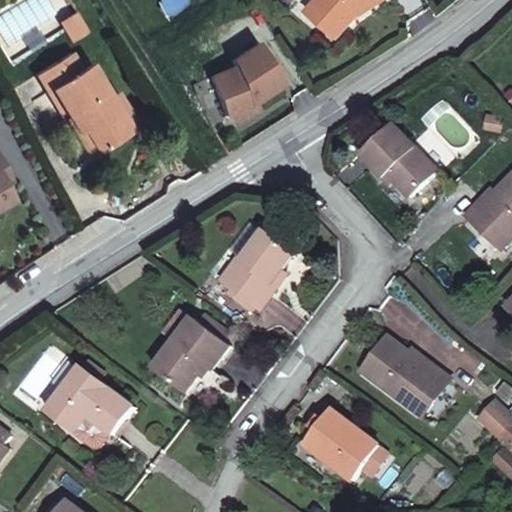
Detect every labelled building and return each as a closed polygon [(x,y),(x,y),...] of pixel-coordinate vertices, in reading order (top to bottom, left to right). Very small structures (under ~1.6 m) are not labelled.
[(168,13),(184,0),(161,0),(159,2),(168,13)] [(386,0),(318,0),(308,12),(327,29),(332,23),(343,33),(356,19),(354,16),(361,13),(362,15),(386,0)] [(82,42),(72,23),(63,28),(62,38),(69,49),(82,42)] [(343,33),(332,23),(327,29),(338,39),(343,33)] [(283,88),(258,46),(232,63),(234,70),(209,78),(223,118),(231,121),(245,116),(248,108),(283,88)] [(47,96),(51,94),(79,75),(68,57),(35,77),(47,96)] [(51,94),(78,138),(85,134),(99,158),(128,140),(105,104),(84,72),(79,75),(51,94)] [(112,99),(105,104),(128,140),(135,135),(112,99)] [(488,114),(485,130),(504,133),(507,117),(488,114)] [(417,198),(445,171),(398,125),(367,157),(391,181),(395,176),(417,198)] [(85,134),(78,138),(93,162),(99,158),(85,134)] [(0,163),(0,207),(8,203),(0,188),(0,171),(3,169),(0,163)] [(10,182),(3,169),(0,171),(0,188),(10,182)] [(469,216),(503,247),(511,238),(511,176),(484,206),(481,203),(469,216)] [(261,307),(279,284),(276,281),(286,268),(300,250),(270,228),(247,258),(242,256),(225,279),(261,307)] [(276,281),(279,284),(290,271),(286,268),(276,281)] [(179,338),(196,316),(186,308),(169,330),(179,338)] [(203,320),(227,339),(232,331),(208,314),(203,320)] [(233,343),(227,339),(203,320),(197,315),(196,316),(179,338),(157,367),(189,390),(210,364),(215,368),(233,343)] [(418,410),(446,373),(433,363),(429,367),(391,336),(365,370),(418,410)] [(90,367),(104,377),(109,371),(95,360),(90,367)] [(139,404),(104,377),(90,367),(86,364),(51,409),(77,428),(98,444),(107,444),(114,434),(112,427),(117,430),(139,404)] [(453,380),(446,373),(418,410),(425,416),(453,380)] [(504,435),(511,426),(511,408),(499,397),(482,414),(504,435)] [(335,408),(308,442),(313,446),(328,457),(356,479),(382,444),(335,408)] [(14,434),(0,422),(0,436),(7,442),(14,434)] [(511,426),(504,435),(501,437),(511,448),(511,426)] [(0,436),(0,460),(12,445),(7,442),(0,436)] [(328,457),(313,446),(303,458),(318,470),(328,457)] [(497,461),(511,475),(511,452),(509,449),(497,461)] [(85,511),(71,500),(61,511),(85,511)]
